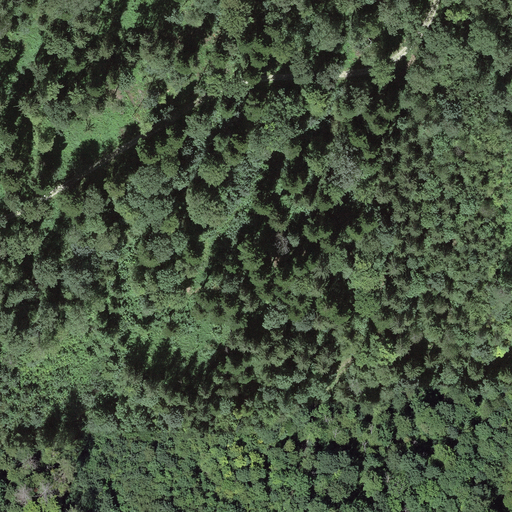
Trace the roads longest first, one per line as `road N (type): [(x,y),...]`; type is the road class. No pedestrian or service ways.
road 1 (track): [(0,218),(243,80),(385,66),(412,43),(435,0)]
road 2 (track): [(283,511),(324,388),(339,367),(365,353),(411,346),(511,356)]
road 3 (track): [(232,213),(265,159),(314,118),(356,102),(393,60)]
